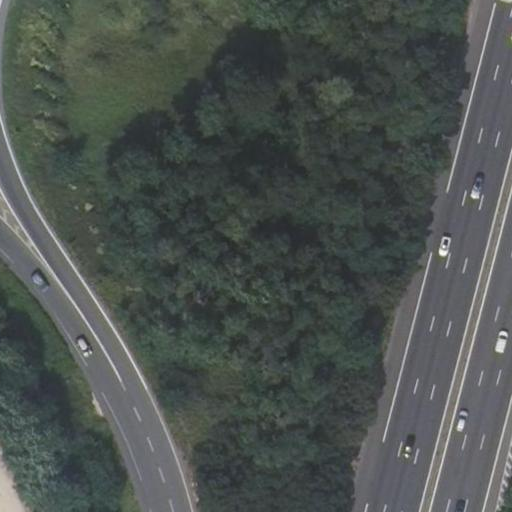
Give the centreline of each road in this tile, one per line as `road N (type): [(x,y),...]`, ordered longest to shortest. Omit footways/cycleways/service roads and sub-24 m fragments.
road 1 (motorway): [(511,28),(388,511)]
road 2 (motorway): [(462,511),(511,318)]
road 3 (motorway): [(0,170),(94,338)]
road 4 (motorway): [(94,338),(132,403),(170,511)]
road 5 (motorway): [(0,234),(94,338)]
